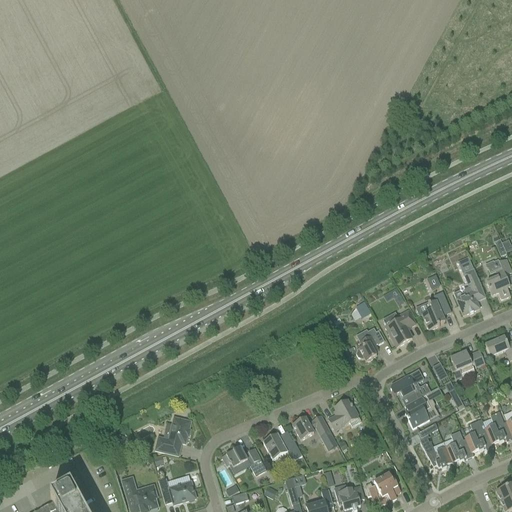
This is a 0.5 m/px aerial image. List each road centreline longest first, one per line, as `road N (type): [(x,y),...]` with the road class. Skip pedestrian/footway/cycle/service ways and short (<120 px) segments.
road 1 (primary): [(0,431),(389,211),(511,153)]
road 2 (residential): [(216,510),(204,466),(218,439),(349,384),(373,385)]
road 3 (residential): [(373,385),(511,315)]
road 4 (residential): [(433,503),(373,385)]
